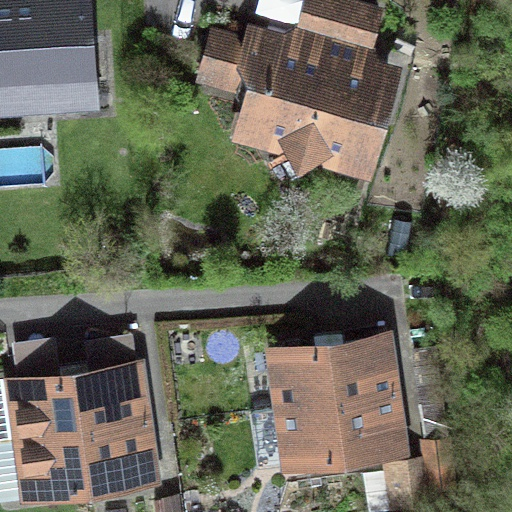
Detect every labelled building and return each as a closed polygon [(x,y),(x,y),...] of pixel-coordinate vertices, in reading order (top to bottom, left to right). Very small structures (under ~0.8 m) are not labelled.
[(0,101),(86,96),(79,0),(15,0),(0,1),(0,101)] [(378,10),(340,0),(312,0),(305,28),(370,44),(378,10)] [(254,37),(237,122),(359,146),(376,62),(254,37)] [(391,444),(384,405),(380,377),(374,345),(273,361),(289,461),(391,444)] [(144,468),(139,433),(134,401),(129,369),(12,387),(27,486),(144,468)]
